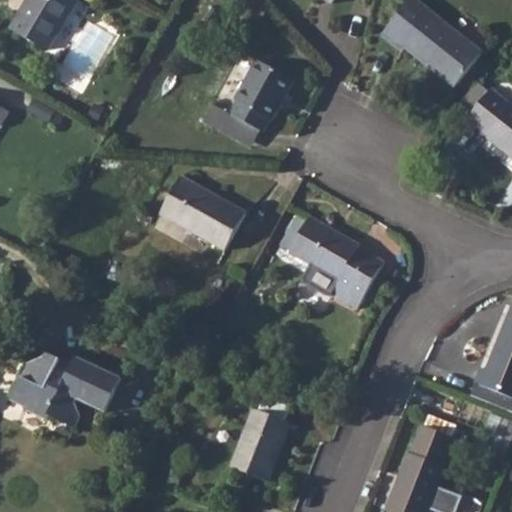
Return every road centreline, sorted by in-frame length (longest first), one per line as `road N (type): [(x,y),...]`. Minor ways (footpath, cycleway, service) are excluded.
road 1 (residential): [(337,511),(405,334),(439,292),(487,263)]
road 2 (residential): [(487,263),(345,176),(350,129)]
